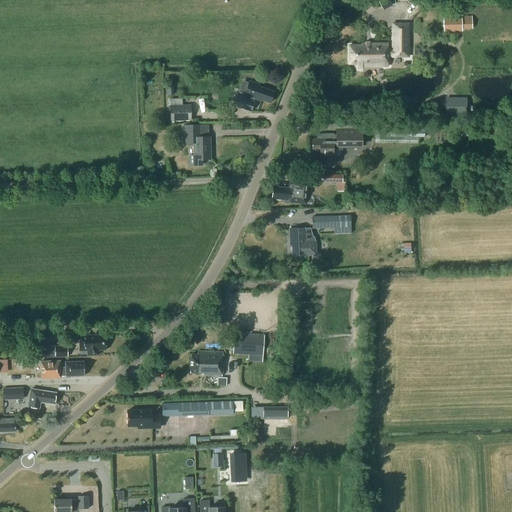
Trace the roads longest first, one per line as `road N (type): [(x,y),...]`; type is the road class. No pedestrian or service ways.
road 1 (unclassified): [(0,186),(225,181),(251,189)]
road 2 (tertiary): [(251,189),(324,0)]
road 3 (tertiary): [(25,458),(162,335)]
road 4 (tertiary): [(162,335),(206,283),(251,189)]
road 5 (unclassified): [(0,332),(148,326),(162,335)]
road 6 (residential): [(25,458),(39,468),(95,468),(105,482),(106,511)]
